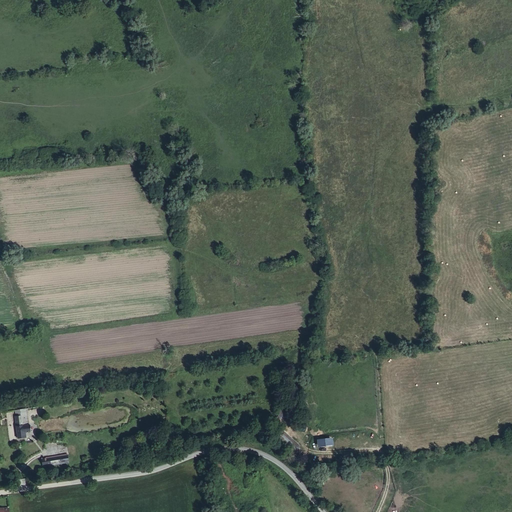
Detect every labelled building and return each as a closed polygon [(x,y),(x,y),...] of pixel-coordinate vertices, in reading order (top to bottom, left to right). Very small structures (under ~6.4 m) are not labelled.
[(25,413),(18,414),(20,429),(27,427),(25,413)] [(27,427),(20,429),(21,429),(22,437),(30,435),(28,428),(27,427)] [(293,454),(301,445),(282,430),(275,438),(293,454)] [(333,437),(317,438),(318,446),(333,445),(333,437)] [(67,458),(58,459),(60,466),(68,465),(67,458)]
